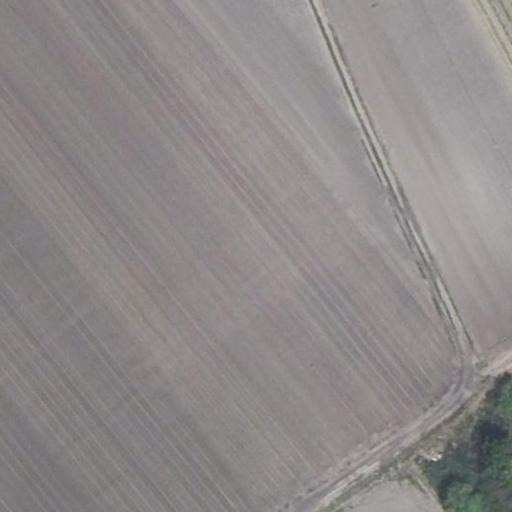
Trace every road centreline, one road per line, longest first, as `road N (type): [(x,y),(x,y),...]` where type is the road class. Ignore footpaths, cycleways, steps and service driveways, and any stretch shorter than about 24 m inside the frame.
road 1 (track): [(511,446),(475,378),(314,0)]
road 2 (track): [(511,357),(288,511)]
